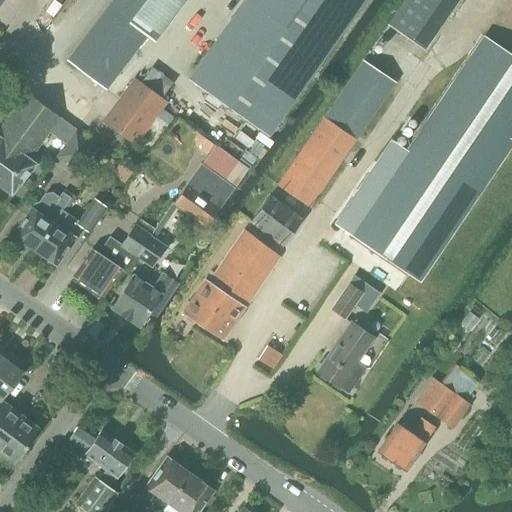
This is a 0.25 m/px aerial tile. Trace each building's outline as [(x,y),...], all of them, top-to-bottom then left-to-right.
[(148,37),(156,43),(188,0),(111,0),(66,59),(106,90),(148,37)] [(244,0),(189,79),(269,135),(363,0),(244,0)] [(405,0),(390,23),(389,25),(424,49),(458,0),(405,0)] [(361,242),(417,279),(511,140),(511,56),(494,44),(361,242)] [(311,205),(396,82),(364,60),(279,183),(311,205)] [(137,80),(136,82),(107,122),(137,144),(168,102),(163,99),(171,88),(150,72),(142,83),(137,80)] [(0,129),(0,186),(12,195),(36,161),(28,156),(58,115),(28,93),(0,129)] [(100,148),(76,130),(56,157),(66,165),(74,155),(96,153),(100,148)] [(236,187),(249,169),(217,146),(175,204),(207,228),(236,187)] [(32,209),(13,237),(35,251),(42,241),(60,214),(63,216),(66,212),(74,201),(71,198),(63,192),(60,197),(52,192),(45,193),(39,202),(36,203),(32,209)] [(250,222),(282,247),(303,219),(271,194),(250,222)] [(101,254),(92,248),(73,277),(103,297),(134,252),(138,255),(148,241),(152,236),(167,213),(141,195),(101,254)] [(60,214),(42,241),(35,251),(56,266),(75,238),(81,228),(90,234),(108,208),(94,198),(79,221),(66,212),(63,216),(60,214)] [(210,282),(206,280),(183,313),(223,340),(280,258),(245,232),(210,282)] [(152,236),(148,241),(138,255),(152,265),(166,246),(152,236)] [(133,276),(112,308),(140,326),(149,312),(155,316),(177,282),(164,273),(156,285),(146,278),(143,282),(133,276)] [(350,283),(351,284),(333,310),(346,319),(356,304),(366,311),(378,295),(354,278),(350,283)] [(351,323),(327,357),(317,372),(348,393),(365,369),(357,363),(374,338),(351,323)] [(267,345),(258,359),(273,369),(283,355),(267,345)] [(0,399),(22,371),(0,354),(0,399)] [(441,383),(432,377),(414,402),(453,429),(471,404),(467,401),(481,382),(455,363),(441,383)] [(0,454),(14,464),(40,430),(0,399),(0,454)] [(410,432),(397,423),(378,451),(406,471),(436,428),(420,417),(410,432)] [(99,480),(95,477),(76,503),(87,511),(104,511),(117,494),(109,488),(117,478),(134,453),(102,431),(85,455),(106,470),(99,480)] [(147,487),(132,508),(137,511),(142,511),(156,494),(169,503),(190,474),(167,458),(147,487)] [(169,503),(180,511),(179,511),(197,511),(213,491),(190,474),(169,503)]
